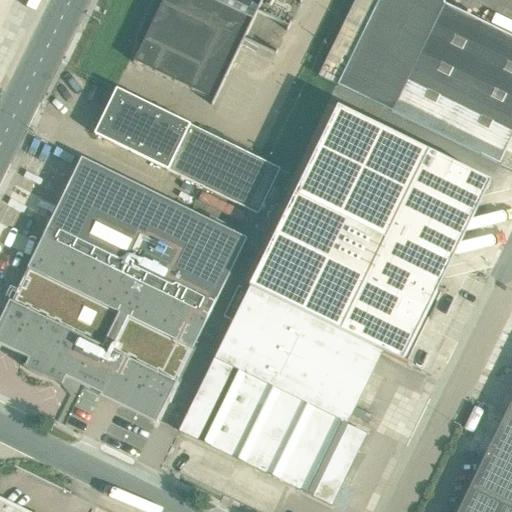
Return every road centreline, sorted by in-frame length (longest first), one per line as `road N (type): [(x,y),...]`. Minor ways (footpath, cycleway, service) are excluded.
road 1 (unclassified): [(397,511),(511,273)]
road 2 (unclassified): [(186,511),(0,420)]
road 3 (tertiary): [(0,146),(72,0)]
